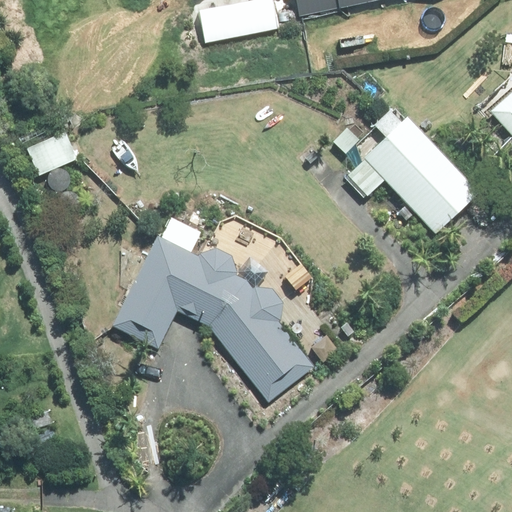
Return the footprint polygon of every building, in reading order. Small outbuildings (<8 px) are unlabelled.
[(276,0),(282,24),(385,0),(276,0)] [(511,90),(487,113),(511,139),(511,90)] [(362,161),(345,178),(364,198),(380,182),(432,235),(473,196),(399,120),(359,159),(362,161)] [(329,144),(342,155),(355,141),(342,130),(329,144)] [(22,148),(34,176),(50,169),(51,168),(67,161),(72,159),(60,131),(22,148)] [(310,369),(274,323),(276,320),(278,303),(269,291),(251,290),(248,291),(243,284),(229,277),(230,274),(224,258),(209,251),(194,256),(192,260),(150,240),(108,330),(156,352),(173,314),(204,328),(265,405),(310,369)] [(239,265),(237,278),(248,286),(261,281),(262,268),(251,259),(239,265)] [(325,329),(304,346),(319,364),(340,347),(325,329)]
